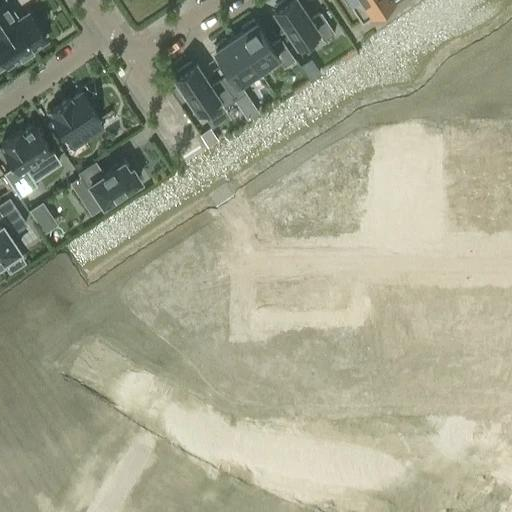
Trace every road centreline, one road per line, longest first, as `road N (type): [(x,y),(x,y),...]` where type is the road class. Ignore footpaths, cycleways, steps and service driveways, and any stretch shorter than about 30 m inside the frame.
road 1 (residential): [(253,268),(511,265)]
road 2 (residential): [(0,108),(112,34)]
